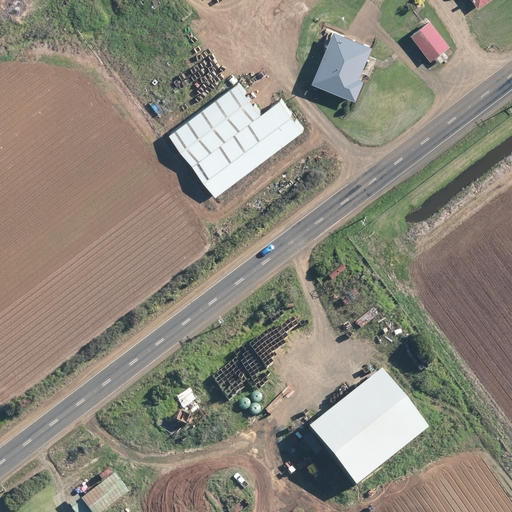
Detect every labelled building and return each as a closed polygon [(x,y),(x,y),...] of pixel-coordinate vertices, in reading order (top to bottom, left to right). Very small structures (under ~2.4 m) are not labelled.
[(473,0),(480,8),(490,0),(473,0)] [(449,46),(430,21),(410,35),(430,62),(437,56),(441,62),(447,57),(443,51),(449,46)] [(371,47),(334,32),(314,83),(356,100),(364,80),(359,78),(371,47)] [(262,114),(238,82),(171,133),(217,195),(304,130),(281,99),(262,114)] [(427,431),(380,371),(308,428),(355,488),(427,431)] [(103,511),(128,494),(114,476),(71,507),(74,511),(103,511)]
